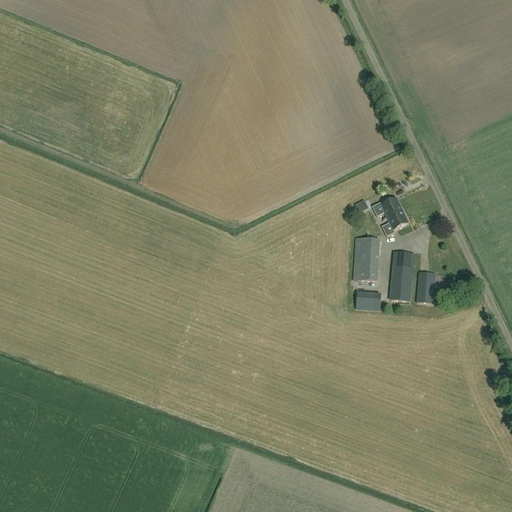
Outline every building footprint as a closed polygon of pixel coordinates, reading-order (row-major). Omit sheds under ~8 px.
[(404,201),(411,196),(406,189),(399,194),(404,201)] [(387,220),(403,212),(396,200),(382,207),(381,204),(372,208),(377,218),(385,215),(387,220)] [(387,220),(390,225),(382,228),(387,238),(395,234),(394,232),(409,225),(403,212),(387,220)] [(380,241),(355,240),(353,282),(378,283),(380,241)] [(411,303),(415,256),(395,254),(392,283),(390,301),(411,303)] [(433,306),(436,275),(419,274),(416,304),(433,306)] [(382,295),(357,294),(356,310),(380,312),(382,295)]
